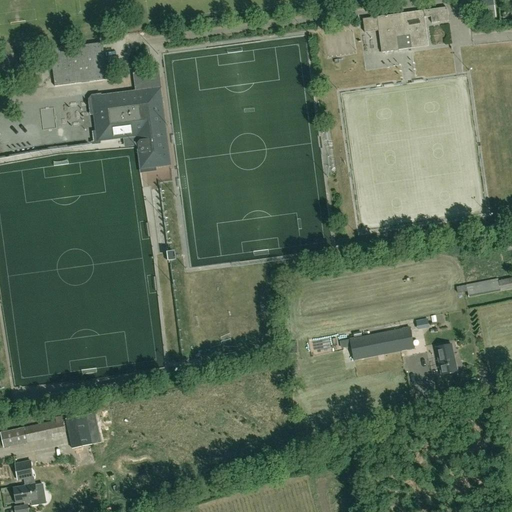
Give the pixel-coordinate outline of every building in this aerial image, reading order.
[(478,20),(496,18),(493,0),(477,2),(476,5),(476,8),(478,20)] [(448,21),(446,8),(363,19),(365,33),(378,31),(381,53),(428,47),(424,18),(431,17),(432,23),(448,21)] [(54,87),(107,80),(102,43),(49,50),(54,87)] [(20,66),(27,65),(26,54),(19,55),(20,66)] [(132,137),(141,136),(145,167),(147,169),(170,166),(160,89),(152,90),(152,89),(135,92),(101,96),(101,94),(96,94),(96,98),(94,102),(92,102),(97,141),(132,137)] [(511,250),(511,240),(505,242),(505,241),(502,241),(503,244),(501,244),(502,248),(506,247),(507,251),(511,250)] [(466,285),(469,298),(501,292),(500,292),(511,289),(511,278),(498,281),(498,279),(466,285)] [(427,319),(416,321),(418,329),(429,327),(427,319)] [(413,349),(409,328),(350,340),(340,342),(341,349),(351,347),(354,360),(413,349)] [(441,375),(457,372),(451,345),(436,348),(441,375)] [(72,449),(101,442),(95,414),(66,420),(72,449)] [(4,448),(53,437),(52,434),(65,432),(62,417),(55,418),(56,421),(1,433),(4,448)] [(33,477),(30,462),(14,465),(18,480),(25,479),(26,485),(24,485),(24,486),(25,493),(27,493),(28,500),(31,499),(32,503),(32,506),(39,505),(35,483),(34,477),(33,477)] [(26,504),(32,503),(31,499),(28,500),(27,493),(25,493),(24,486),(13,488),(16,503),(15,503),(16,504),(24,503),(24,505),(26,504)]
